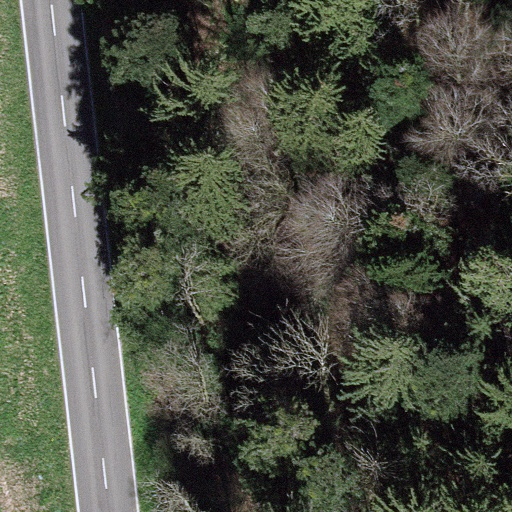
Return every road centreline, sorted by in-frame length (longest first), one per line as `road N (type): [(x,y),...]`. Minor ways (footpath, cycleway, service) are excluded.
road 1 (track): [(379,0),(260,511)]
road 2 (secondary): [(113,511),(54,0)]
